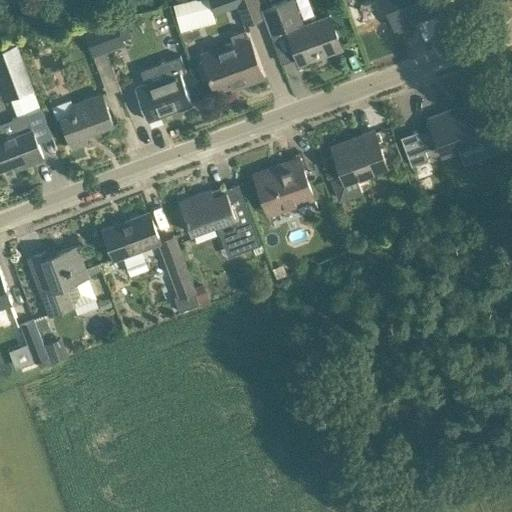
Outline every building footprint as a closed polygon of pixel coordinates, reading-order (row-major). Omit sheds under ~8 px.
[(188,0),(174,3),(185,32),(213,22),(206,0),(188,0)] [(232,0),(241,24),(262,17),(255,0),(232,0)] [(295,0),(282,0),(261,8),(270,33),(288,27),(289,30),(288,31),(299,63),(341,47),(330,15),(303,25),(301,22),(303,21),(295,0)] [(384,0),(385,0),(392,19),(412,12),(415,20),(437,11),(432,0),(384,0)] [(114,17),(96,22),(108,50),(124,44),(114,17)] [(108,50),(96,22),(81,25),(92,56),(108,50)] [(210,77),(215,90),(240,80),(242,84),(263,76),(246,28),(230,34),(233,42),(217,47),(219,52),(203,58),(204,60),(210,77)] [(16,43),(0,49),(0,89),(4,100),(34,89),(16,43)] [(146,83),(135,87),(147,119),(192,102),(181,72),(186,70),(180,54),(178,55),(179,57),(143,70),(148,82),(146,83)] [(204,60),(196,63),(202,80),(210,77),(204,60)] [(56,103),(65,128),(72,147),(88,141),(85,133),(114,122),(103,92),(73,103),(71,98),(56,103)] [(417,129),(400,136),(411,164),(428,158),(425,149),(439,144),(442,153),(458,147),(483,138),(489,153),(505,147),(493,114),(478,120),(474,109),(454,116),(451,108),(429,117),(434,130),(420,135),(417,129)] [(0,168),(13,164),(15,168),(44,157),(27,112),(0,122),(0,168)] [(352,137),(355,145),(334,152),(345,180),(336,184),(341,197),(362,189),(357,176),(388,165),(374,128),(352,137)] [(256,178),(269,213),(314,196),(299,156),(277,164),(279,169),(256,178)] [(211,189),(179,201),(191,233),(216,223),(221,234),(226,232),(232,247),(235,249),(238,249),(260,241),(245,200),(232,204),(227,191),(214,196),(211,189)] [(150,211),(103,229),(114,258),(158,241),(161,241),(150,211)] [(161,241),(158,241),(179,296),(175,297),(180,310),(200,303),(199,301),(196,291),(194,286),(175,235),(161,241)] [(36,275),(50,314),(96,297),(77,245),(48,255),(46,250),(29,257),(36,275)] [(0,306),(12,302),(0,269),(0,306)] [(203,283),(194,286),(196,291),(199,301),(209,297),(203,283)] [(45,314),(35,317),(35,318),(39,330),(49,327),(45,314)] [(35,318),(20,323),(27,343),(34,360),(49,355),(44,343),(39,330),(35,318)] [(60,338),(44,343),(49,355),(51,361),(66,356),(60,338)]
